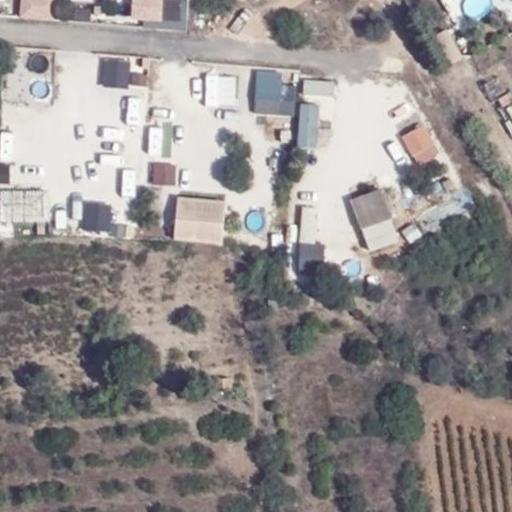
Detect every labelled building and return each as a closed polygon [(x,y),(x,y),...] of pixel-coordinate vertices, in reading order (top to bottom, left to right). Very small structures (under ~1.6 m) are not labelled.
[(20,0),(21,16),(55,16),(55,0),(20,0)] [(133,0),(133,25),(187,27),(187,0),(133,0)] [(423,2),(401,16),(438,73),(460,59),(423,2)] [(105,85),(150,85),(150,55),(105,55),(105,85)] [(304,75),(290,142),(321,148),(335,81),(304,75)] [(255,97),(254,110),(284,112),(285,100),(255,97)] [(400,135),(418,166),(441,152),(423,122),(400,135)] [(10,128),(7,158),(40,161),(43,131),(10,128)] [(261,156),(261,185),(274,185),(274,156),(261,156)] [(181,183),(179,161),(152,163),(153,185),(181,183)] [(384,185),(351,196),(369,250),(402,239),(384,185)] [(1,189),(1,221),(50,221),(50,189),(1,189)] [(223,244),(228,199),(179,193),(174,238),(223,244)] [(83,231),(132,236),(133,225),(115,223),(117,202),(86,199),(83,231)] [(324,279),(321,250),(288,252),(291,282),(324,279)] [(279,310),(277,300),(268,301),(270,311),(279,310)] [(233,390),(232,379),(215,381),(216,392),(233,390)]
